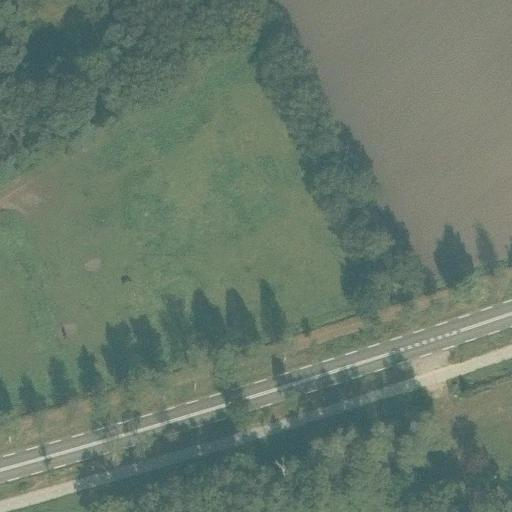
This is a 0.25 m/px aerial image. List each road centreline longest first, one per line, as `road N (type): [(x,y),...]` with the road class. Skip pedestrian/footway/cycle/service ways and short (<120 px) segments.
road 1 (secondary): [(0,471),(511,314)]
road 2 (track): [(424,343),(478,502)]
